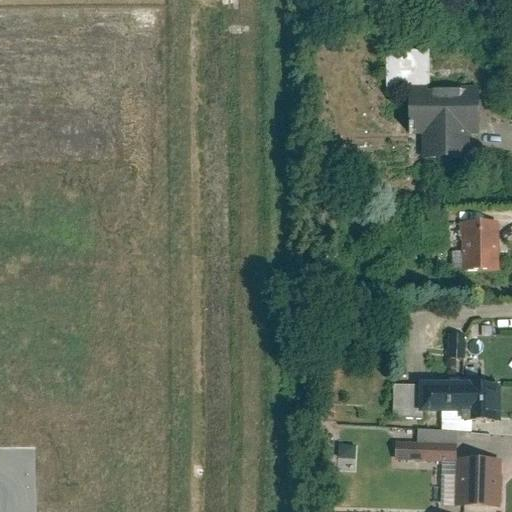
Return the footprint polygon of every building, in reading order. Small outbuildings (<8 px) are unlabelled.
[(481,92),(412,93),(412,139),(424,138),(425,162),(465,161),(465,138),(481,138),(481,92)] [(461,230),(463,276),(501,274),(499,228),(461,230)] [(431,412),(481,412),(480,386),(430,387),(431,412)] [(481,412),(481,422),(507,422),(507,386),(480,386),(481,412)] [(401,444),(400,459),(461,462),(462,448),(401,444)] [(463,462),(462,507),(507,508),(508,463),(463,462)]
